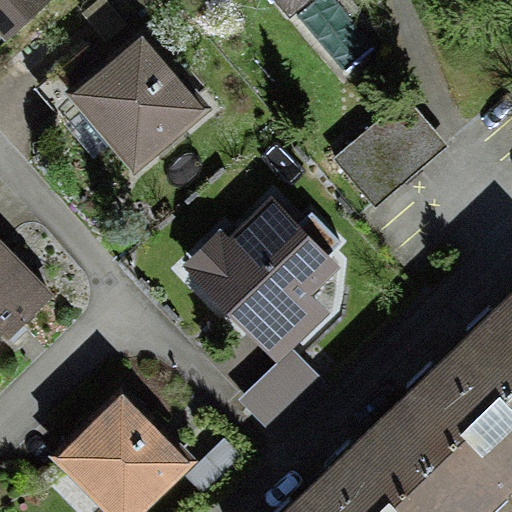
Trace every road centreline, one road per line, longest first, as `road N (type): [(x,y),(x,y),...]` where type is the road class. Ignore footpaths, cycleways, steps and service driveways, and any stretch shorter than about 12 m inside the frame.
road 1 (residential): [(244,511),(511,254)]
road 2 (residential): [(0,156),(121,309),(0,427)]
